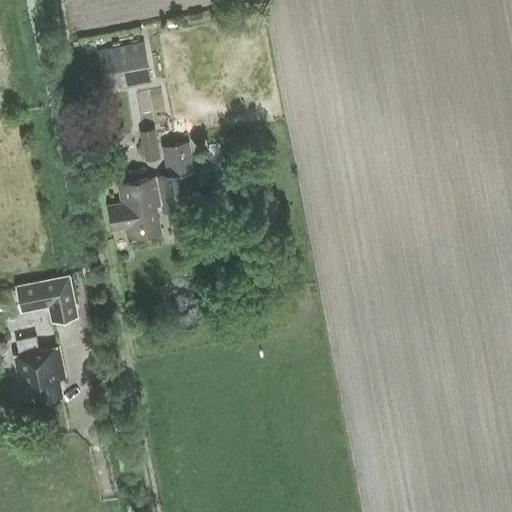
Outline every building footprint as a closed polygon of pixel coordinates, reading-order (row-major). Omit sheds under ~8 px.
[(144,41),(98,50),(105,91),(152,82),(144,41)] [(160,157),(155,130),(139,133),(145,161),(160,157)] [(247,149),(245,136),(228,139),(229,152),(247,149)] [(162,146),(168,177),(155,179),(155,180),(118,186),(121,202),(108,204),(112,230),(126,228),(128,238),(161,232),(156,206),(161,205),(163,214),(168,213),(170,223),(196,219),(187,173),(195,172),(190,141),(162,146)] [(70,274),(16,284),(21,311),(48,306),(51,321),(78,316),(70,274)] [(20,388),(31,385),(34,401),(63,395),(60,379),(65,378),(58,347),(39,351),(36,335),(16,339),(19,352),(12,354),(20,388)]
